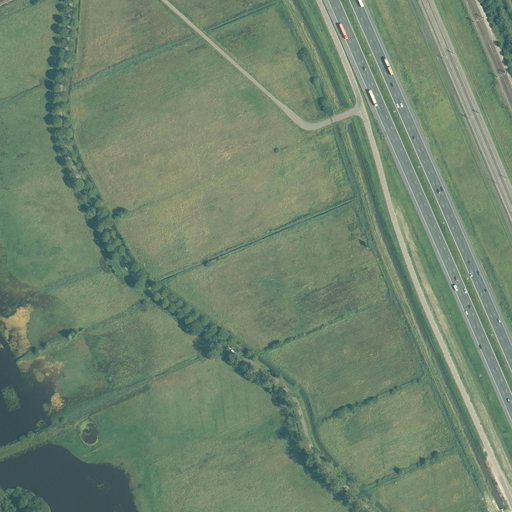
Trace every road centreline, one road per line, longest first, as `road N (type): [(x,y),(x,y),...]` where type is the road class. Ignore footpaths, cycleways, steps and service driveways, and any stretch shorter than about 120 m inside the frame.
road 1 (unclassified): [(371,511),(317,458),(285,389),(131,275),(108,245),(60,123),(70,0)]
road 2 (unclassified): [(511,503),(418,290),(318,0)]
road 3 (motorway): [(334,0),(511,408)]
road 4 (motorway): [(511,358),(355,0)]
road 5 (track): [(511,167),(442,0)]
